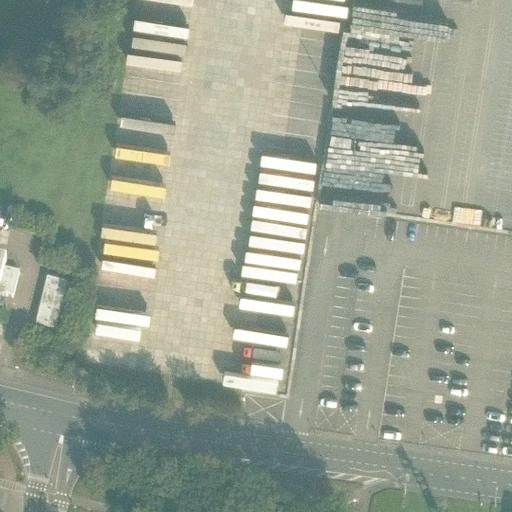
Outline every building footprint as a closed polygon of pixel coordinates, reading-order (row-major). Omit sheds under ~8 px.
[(121,105),(171,114),(187,30),(165,26),(166,23),(136,18),(128,63),(129,63),(121,105)] [(252,343),(287,349),(313,176),(274,170),(272,183),(253,180),(229,339),(252,342),(252,343)] [(140,349),(154,215),(99,210),(84,359),(120,363),(121,348),(140,349)] [(0,260),(0,295),(13,298),(19,273),(4,270),(6,262),(0,260)] [(35,327),(54,332),(66,285),(47,280),(35,327)]
